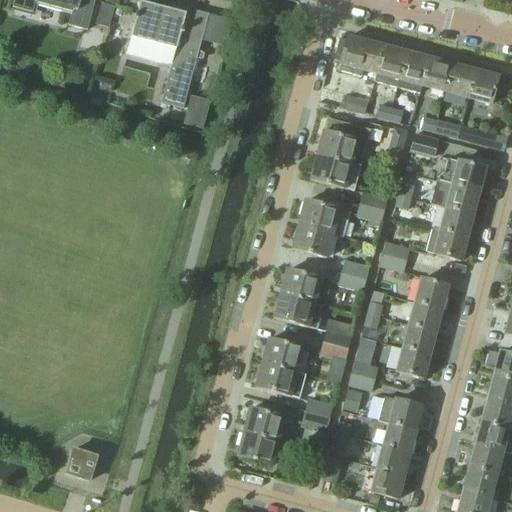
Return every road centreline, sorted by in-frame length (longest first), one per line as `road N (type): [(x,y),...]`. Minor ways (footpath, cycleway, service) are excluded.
road 1 (residential): [(315,511),(214,485),(198,471),(326,0)]
road 2 (residential): [(421,511),(511,176)]
